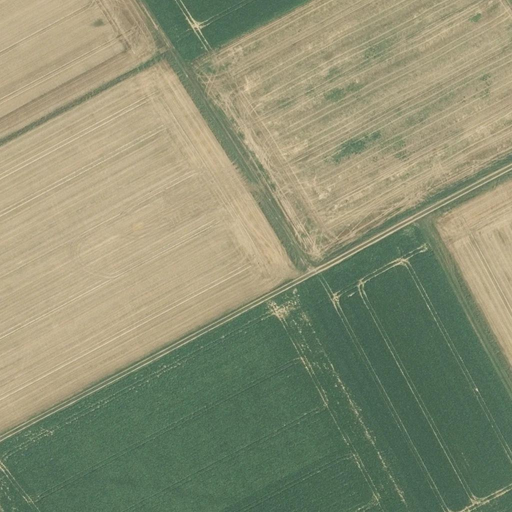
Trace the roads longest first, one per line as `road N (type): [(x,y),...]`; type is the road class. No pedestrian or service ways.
road 1 (track): [(511,166),(0,439)]
road 2 (track): [(138,0),(309,275)]
road 3 (track): [(417,217),(511,394)]
